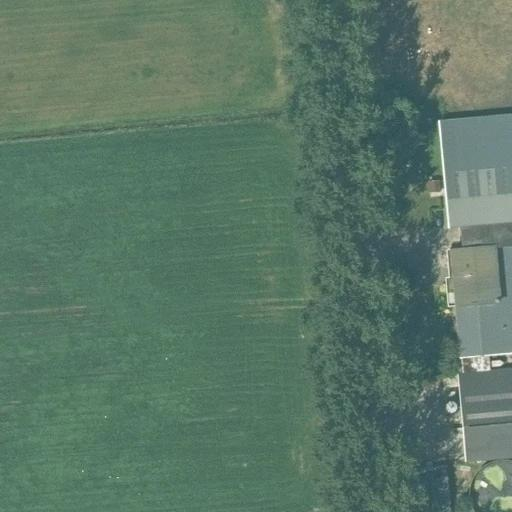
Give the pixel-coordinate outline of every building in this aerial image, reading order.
[(462,227),(511,222),(511,133),(441,140),(449,228),(462,227)] [(441,193),(440,181),(428,182),(429,194),(441,193)] [(462,374),(489,372),(488,356),(511,354),(511,222),(462,227),(464,250),(494,248),(500,311),(457,314),(462,374)] [(494,248),(464,250),(447,252),(450,280),(454,280),(457,314),(500,311),(494,248)] [(458,375),(464,440),(466,461),(511,456),(511,370),(489,372),(462,374),(458,375)] [(446,511),(445,473),(407,473),(407,511),(446,511)]
